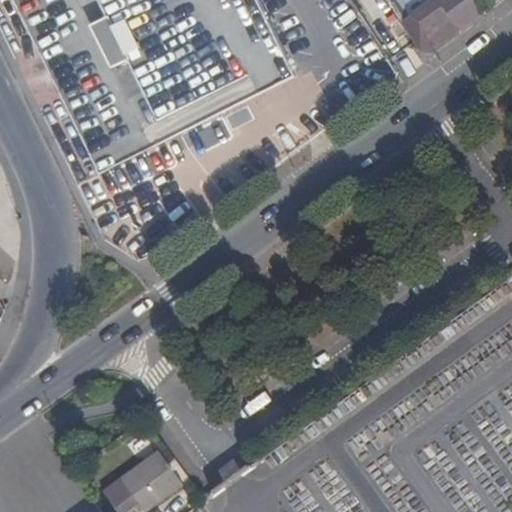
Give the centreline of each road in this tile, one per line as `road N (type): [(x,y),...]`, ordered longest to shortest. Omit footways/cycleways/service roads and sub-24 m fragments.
road 1 (residential): [(511,246),(210,454),(124,329)]
road 2 (primary): [(124,329),(430,100)]
road 3 (tertiary): [(0,386),(33,347),(54,269),(54,231),(0,110)]
road 4 (primary): [(0,409),(124,329)]
road 5 (residential): [(430,100),(511,212)]
